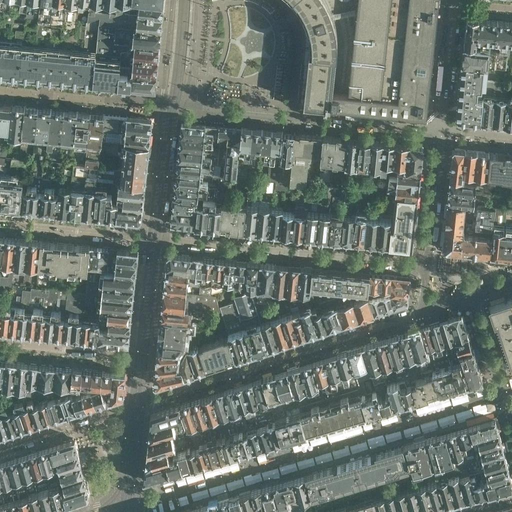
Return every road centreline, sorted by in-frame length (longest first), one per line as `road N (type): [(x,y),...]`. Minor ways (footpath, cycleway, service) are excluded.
road 1 (residential): [(124,509),(511,394)]
road 2 (residential): [(425,311),(136,406)]
road 3 (residential): [(153,240),(425,265)]
road 4 (residential): [(439,132),(173,105)]
road 5 (residential): [(173,105),(0,91)]
road 6 (residential): [(136,406),(153,240)]
road 7 (residential): [(0,225),(153,240)]
road 8 (residential): [(136,406),(0,449)]
road 9 (residential): [(153,240),(173,105)]
road 10 (residential): [(439,132),(425,265)]
road 11 (residential): [(452,4),(439,132)]
